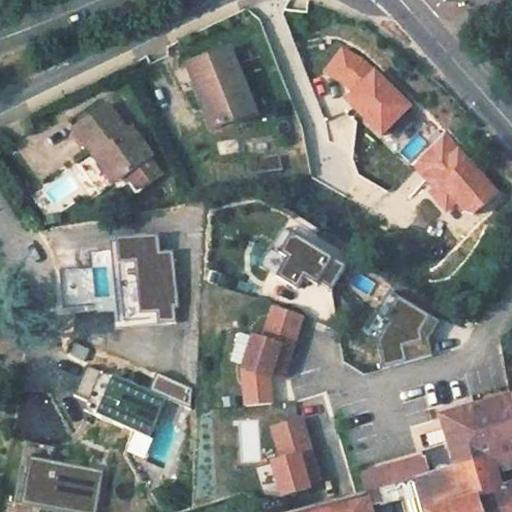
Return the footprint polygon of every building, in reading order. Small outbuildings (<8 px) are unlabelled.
[(323,70),(350,96),(344,102),(378,135),(407,107),(346,47),(323,70)] [(228,48),(187,64),(201,99),(207,97),(218,124),(253,111),(228,48)] [(207,97),(201,99),(212,127),(218,124),(207,97)] [(106,103),(73,127),(98,161),(103,157),(118,179),(124,175),(134,189),(157,172),(147,159),(151,155),(131,127),(126,131),(106,103)] [(250,175),(282,170),(280,154),(248,159),(250,175)] [(103,157),(98,161),(113,183),(118,179),(103,157)] [(279,255),(291,234),(282,229),(270,250),(279,255)] [(331,291),(346,267),(291,234),(279,255),(270,250),(261,256),(260,267),(296,289),(304,278),(317,286),(319,283),(331,291)] [(177,306),(172,251),(159,252),(158,236),(120,240),(127,311),(123,312),(124,321),(150,319),(150,325),(174,323),(173,306),(177,306)] [(127,311),(120,240),(116,241),(123,312),(127,311)] [(421,343),(419,334),(429,317),(389,293),(363,335),(376,342),(382,370),(431,356),(427,341),(421,343)] [(275,304),(269,321),(274,323),(280,306),(275,304)] [(256,334),(245,367),(271,376),(273,371),(285,375),(305,315),(283,307),(280,306),(274,323),(269,321),(264,336),(256,334)] [(427,341),(438,323),(429,317),(419,334),(421,343),(427,341)] [(150,438),(166,398),(85,365),(73,395),(87,401),(84,411),(150,438)] [(417,478),(511,451),(511,399),(511,398),(496,402),(441,418),(449,443),(420,452),(421,458),(413,460),(417,478)] [(272,459),(282,494),(309,486),(308,481),(320,478),(303,418),(277,424),(281,440),(276,441),(281,456),(272,459)] [(272,426),(276,441),(281,440),(277,424),(272,426)] [(55,442),(25,437),(15,495),(22,497),(21,501),(85,511),(96,511),(105,466),(53,458),(55,442)] [(511,451),(417,478),(426,511),(511,511),(511,486),(494,492),(489,478),(495,476),(493,472),(511,466),(511,451)] [(410,480),(417,478),(413,460),(394,465),(399,483),(410,480)] [(394,465),(361,475),(367,493),(376,490),(394,485),(399,483),(394,465)] [(399,483),(394,485),(397,494),(413,490),(410,480),(399,483)] [(394,485),(376,490),(380,505),(398,500),(394,485)] [(367,493),(361,495),(364,505),(369,503),(370,507),(380,505),(376,490),(367,493)] [(327,504),(295,511),(371,511),(370,507),(369,503),(364,505),(361,495),(327,504)]
